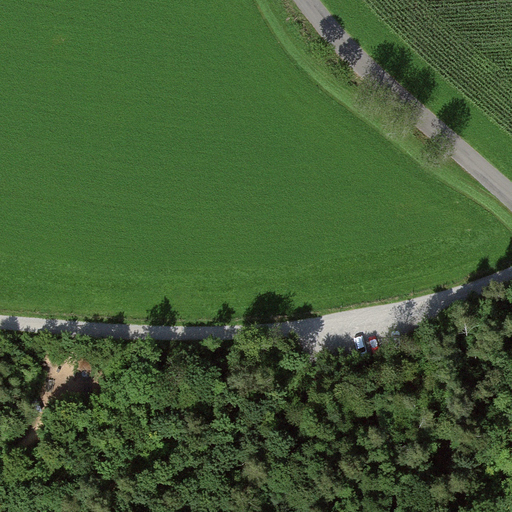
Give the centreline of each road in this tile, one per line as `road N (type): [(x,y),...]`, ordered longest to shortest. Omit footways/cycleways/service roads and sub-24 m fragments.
road 1 (track): [(0,321),(142,333),(283,329),(389,314),(511,275)]
road 2 (unclassified): [(309,0),(511,195)]
